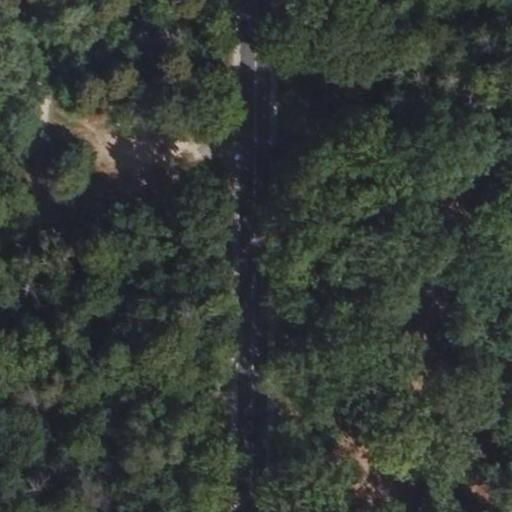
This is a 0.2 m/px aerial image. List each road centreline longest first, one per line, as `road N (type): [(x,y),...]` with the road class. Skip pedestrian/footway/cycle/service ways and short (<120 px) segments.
road 1 (secondary): [(248,511),(255,0)]
road 2 (unknown): [(42,94),(45,422),(32,511)]
road 3 (unknown): [(65,0),(42,94),(0,121)]
